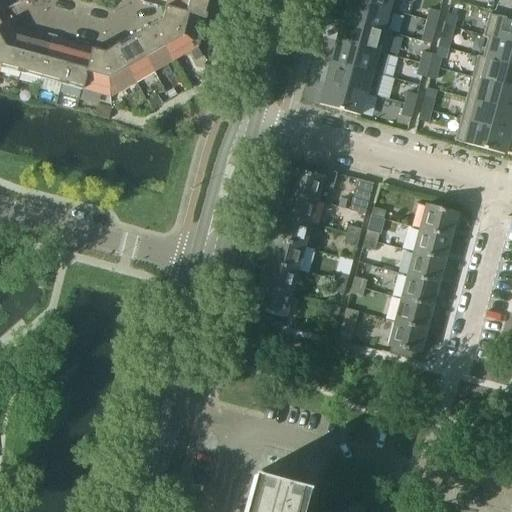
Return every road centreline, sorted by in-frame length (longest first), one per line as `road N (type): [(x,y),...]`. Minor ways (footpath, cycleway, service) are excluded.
road 1 (residential): [(511,483),(465,470),(426,478),(254,430)]
road 2 (residential): [(244,118),(497,189)]
road 3 (tertiary): [(138,511),(204,267)]
road 4 (residential): [(204,267),(0,210)]
road 5 (residential): [(454,372),(497,189)]
road 6 (tertiary): [(204,267),(244,118)]
road 7 (tertiary): [(244,118),(280,0)]
